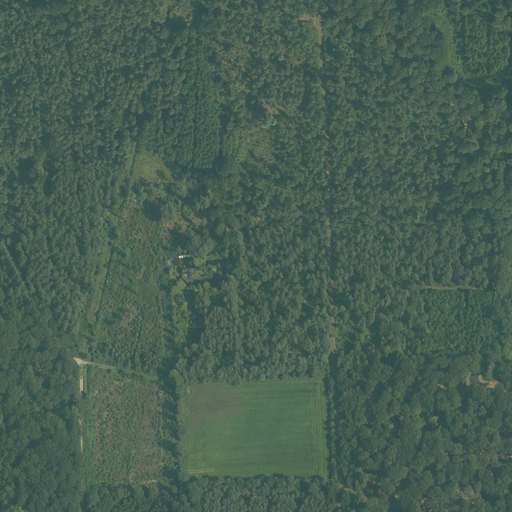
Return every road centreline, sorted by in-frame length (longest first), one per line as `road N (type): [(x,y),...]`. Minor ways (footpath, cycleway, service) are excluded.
road 1 (track): [(318,0),(339,490),(381,511)]
road 2 (track): [(0,247),(36,319),(80,364),(83,511)]
